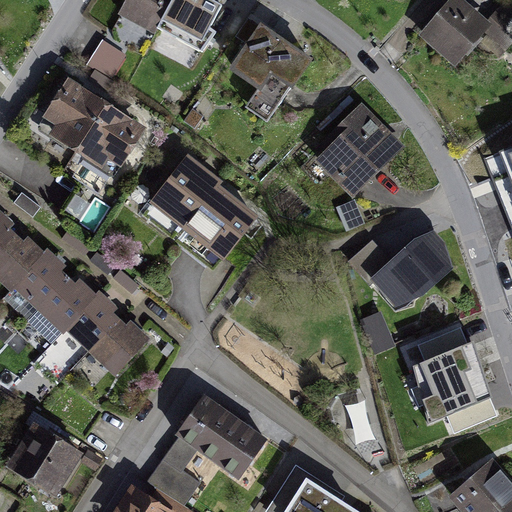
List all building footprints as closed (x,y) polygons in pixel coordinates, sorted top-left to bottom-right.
[(132,0),(120,29),(191,61),(213,13),(190,2),(185,0),(132,0)] [(458,5),(420,46),(458,81),(496,40),(458,5)] [(78,68),(101,88),(129,56),(105,36),(78,68)] [(315,70),(266,37),(233,87),(258,104),(248,120),(272,136),(315,70)] [(72,96),(42,141),(109,186),(139,141),(72,96)] [(355,208),(407,157),(370,120),(318,170),(355,208)] [(270,217),(193,156),(153,208),(230,268),(270,217)] [(83,219),(94,201),(75,190),(65,208),(83,219)] [(0,225),(0,287),(65,342),(95,306),(80,293),(59,276),(32,252),(8,232),(0,225)] [(428,236),(371,291),(403,323),(460,269),(428,236)] [(101,311),(70,346),(118,387),(149,352),(101,311)] [(455,346),(418,380),(462,429),(499,395),(455,346)] [(276,438),(211,397),(183,441),(248,482),(276,438)] [(83,461),(34,435),(10,482),(59,508),(83,461)] [(185,511),(204,482),(168,459),(145,497),(155,503),(168,511),(185,511)] [(511,511),(511,487),(494,468),(451,508),(454,511),(511,511)] [(271,511),(343,511),(320,497),(292,480),(271,511)] [(168,511),(155,503),(149,511),(168,511)]
